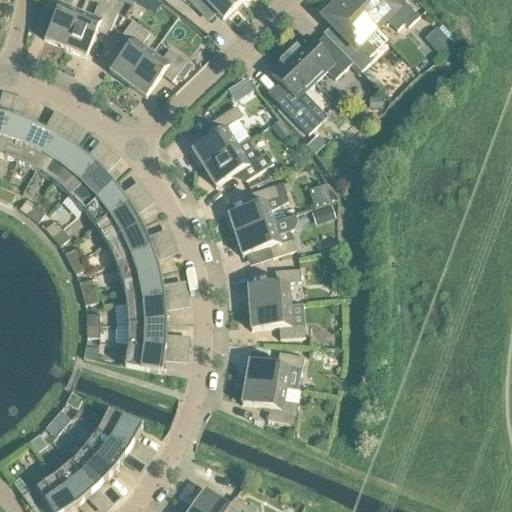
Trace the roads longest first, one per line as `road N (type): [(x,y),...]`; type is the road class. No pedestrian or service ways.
road 1 (residential): [(131,511),(174,450),(198,386),(203,344),(187,245),(133,153)]
road 2 (residential): [(133,153),(293,0)]
road 3 (residential): [(133,153),(73,111),(6,82)]
